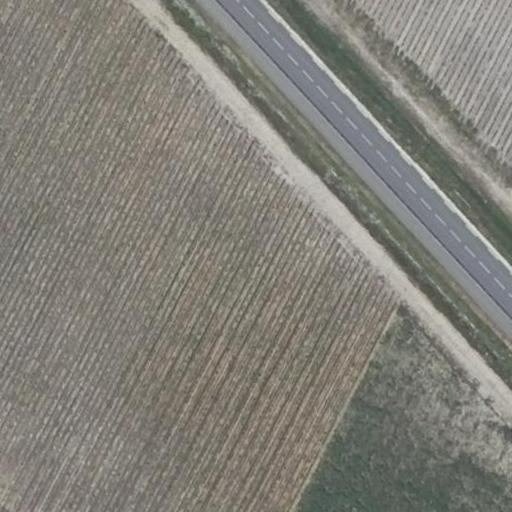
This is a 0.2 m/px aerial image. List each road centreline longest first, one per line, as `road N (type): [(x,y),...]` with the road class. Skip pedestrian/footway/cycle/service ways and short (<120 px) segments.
road 1 (track): [(132,0),(511,398)]
road 2 (tertiary): [(511,293),(237,0)]
